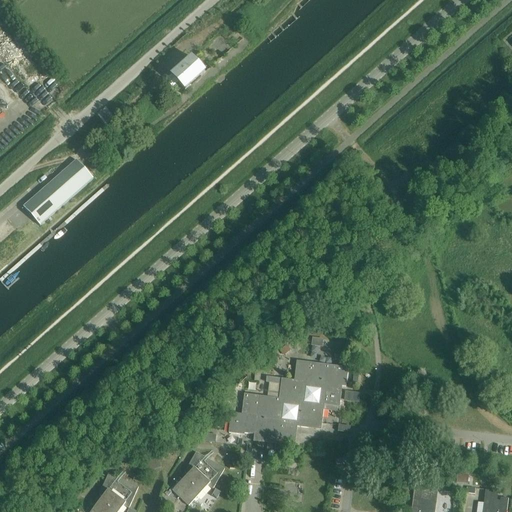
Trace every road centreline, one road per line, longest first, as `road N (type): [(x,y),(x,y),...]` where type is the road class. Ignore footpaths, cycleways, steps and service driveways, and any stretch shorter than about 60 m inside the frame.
road 1 (tertiary): [(0,410),(464,0)]
road 2 (unclassified): [(0,192),(217,0)]
road 3 (residential): [(511,441),(373,422),(353,440)]
